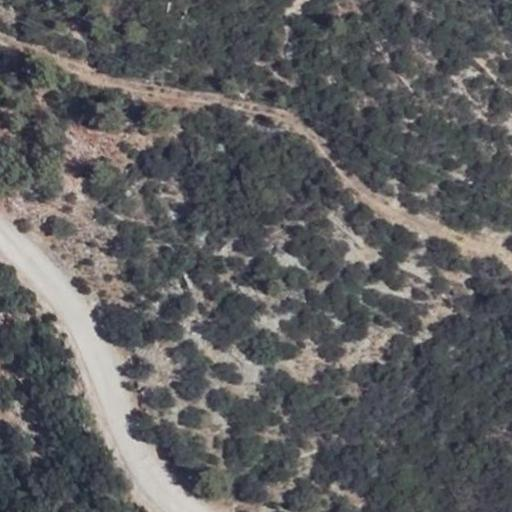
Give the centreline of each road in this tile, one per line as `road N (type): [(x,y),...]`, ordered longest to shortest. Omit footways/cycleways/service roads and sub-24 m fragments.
road 1 (track): [(0,38),(120,85),(284,113),(362,191),(440,240),(511,261)]
road 2 (track): [(191,511),(135,448),(84,319),(0,231)]
